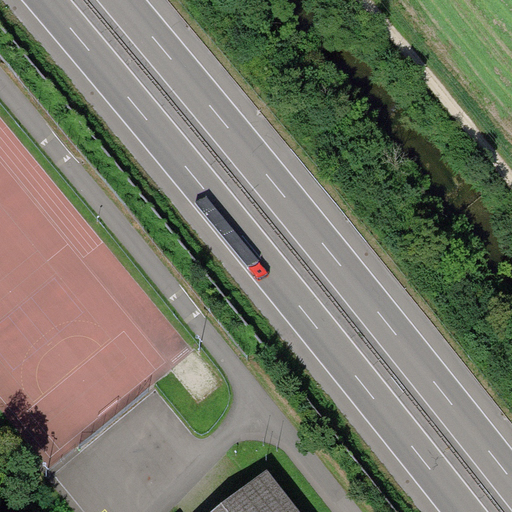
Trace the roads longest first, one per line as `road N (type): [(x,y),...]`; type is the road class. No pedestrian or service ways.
road 1 (motorway): [(45,0),(462,511)]
road 2 (motorway): [(511,477),(124,0)]
road 3 (unclassified): [(343,511),(0,83)]
road 4 (track): [(511,189),(359,0)]
